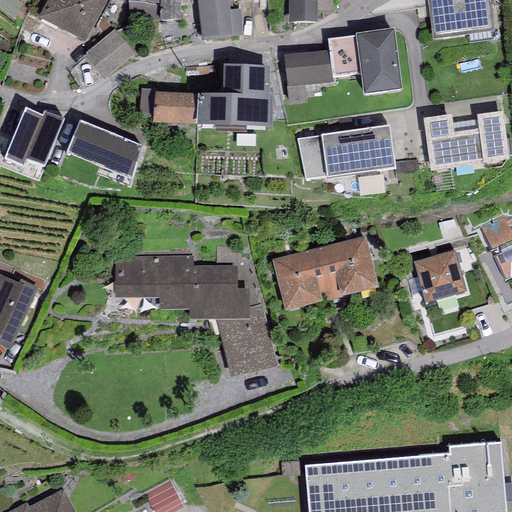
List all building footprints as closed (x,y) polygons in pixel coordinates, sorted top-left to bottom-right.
[(51,0),(41,18),(84,41),(105,0),(51,0)] [(152,0),(152,14),(179,14),(179,0),(152,0)] [(224,0),(199,0),(203,41),(228,39),(224,0)] [(290,25),(317,25),(316,13),(332,13),(332,0),(299,0),(300,0),(290,0),(290,25)] [(430,0),(435,39),(490,33),(486,0),(430,0)] [(88,59),(104,77),(132,53),(115,34),(88,59)] [(401,95),(394,34),(355,38),(328,41),(329,53),(283,59),(287,89),(333,83),(332,78),(359,74),(362,100),(401,95)] [(266,71),(225,70),(224,101),(201,100),(200,127),(269,129),(270,110),(270,99),(265,99),(266,71)] [(177,97),(156,96),(154,125),(192,126),(193,97),(177,97)] [(45,123),(27,115),(25,120),(7,161),(22,168),(26,159),(42,166),(60,124),(46,118),(45,123)] [(450,120),(424,123),(431,171),(507,161),(501,116),(477,119),(479,133),(453,136),(450,120)] [(82,128),(71,155),(127,179),(139,152),(90,132),(82,128)] [(364,134),(323,139),(328,176),(393,169),(389,131),(364,134)] [(494,256),(505,280),(511,276),(511,222),(503,226),(501,221),(482,230),(494,256)] [(327,300),(335,298),(340,296),(375,288),(363,243),(275,265),(286,310),(320,301),(327,300)] [(453,258),(417,267),(422,286),(427,304),(463,295),(453,258)] [(193,309),(193,320),(219,320),(232,377),(275,368),(264,306),(247,309),(247,294),(236,294),(236,271),(226,271),(192,271),(192,259),(117,259),(117,297),(162,297),(162,309),(193,309)] [(20,288),(0,279),(0,348),(9,352),(35,291),(22,285),(20,288)] [(449,455),(304,466),(307,511),(506,511),(501,442),(448,447),(449,455)] [(170,482),(145,496),(153,511),(174,511),(183,508),(170,482)] [(74,511),(63,490),(29,508),(26,503),(7,511),(74,511)]
